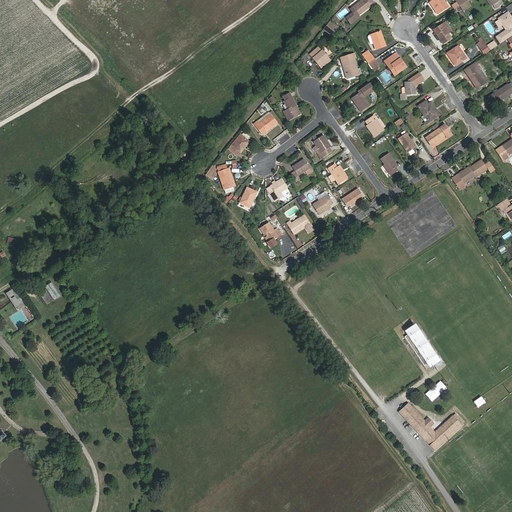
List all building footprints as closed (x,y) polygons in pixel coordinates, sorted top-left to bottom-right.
[(371,0),(369,0),(357,9),(359,13),(352,18),(355,22),(356,24),(365,17),(364,16),(377,6),(371,0)] [(432,0),(434,2),(431,4),(440,16),(448,10),(440,0),(432,0)] [(440,0),(448,10),(451,9),(444,0),(440,0)] [(498,11),(505,6),(502,1),(495,6),(498,11)] [(461,8),(465,13),(471,9),(467,4),(461,8)] [(511,18),(509,14),(500,20),(508,32),(509,34),(511,31),(511,18)] [(334,34),(338,28),(331,22),(326,28),(334,34)] [(454,33),(447,24),(444,26),(450,35),(454,33)] [(444,26),(436,31),(445,46),(453,40),(450,35),(444,26)] [(500,38),(504,44),(508,41),(511,38),(511,32),(509,34),(508,32),(500,38)] [(388,50),(383,35),(372,39),(377,54),(388,50)] [(499,47),(496,43),(489,48),(491,52),(499,47)] [(487,45),(481,49),(486,56),(491,52),(489,48),(487,45)] [(310,56),(316,64),(320,62),(323,66),(330,60),(320,47),(310,56)] [(465,55),(460,48),(456,51),(460,57),(465,55)] [(460,57),(456,51),(448,55),(457,69),(469,61),(465,55),(460,57)] [(341,62),(344,73),(345,72),(347,78),(358,76),(354,59),(355,59),(354,54),(346,56),(347,61),(341,62)] [(386,65),(391,73),(395,71),(399,77),(408,71),(398,56),(386,65)] [(369,67),(376,63),(372,57),(366,61),(369,67)] [(379,72),(381,70),(376,63),(369,67),(373,72),(375,75),(378,72),(379,72)] [(475,63),(463,71),(466,76),(474,70),(485,86),(489,83),(475,63)] [(466,76),(477,92),(485,86),(474,70),(466,76)] [(409,85),(406,85),(406,89),(402,89),(402,95),(401,95),(401,102),(406,101),(406,96),(416,96),(416,88),(425,82),(420,75),(409,83),(409,85)] [(360,93),(352,98),(361,111),(369,105),(364,98),(375,91),(370,84),(359,91),(360,93)] [(511,96),(511,90),(509,86),(490,99),(495,107),(511,96)] [(298,107),(292,96),(285,99),(283,100),(287,108),(284,110),(288,119),(297,115),(294,109),(298,107)] [(431,125),(442,117),(439,113),(437,115),(430,106),(429,107),(426,103),(419,109),(431,125)] [(439,113),(433,104),(430,106),(437,115),(439,113)] [(271,116),(269,114),(259,123),(261,125),(271,116)] [(261,125),(259,123),(255,126),(265,136),(278,124),(271,116),(261,125)] [(370,128),(368,130),(374,138),(385,131),(376,118),(367,125),(370,128)] [(427,141),(432,148),(446,138),(453,134),(448,127),(427,141)] [(249,142),(244,136),(231,149),(238,156),(245,150),(243,148),(249,142)] [(324,158),(332,152),(330,149),(327,146),(329,144),(322,136),(313,142),(315,144),(324,158)] [(407,136),(399,141),(409,155),(416,150),(407,136)] [(245,150),(251,144),(249,142),(243,148),(245,150)] [(511,143),(503,150),(504,151),(499,155),(504,162),(511,156),(511,143)] [(312,146),(321,160),(324,158),(315,144),(312,146)] [(440,153),(437,146),(431,149),(434,156),(440,153)] [(387,164),(385,165),(393,176),(398,172),(396,168),(398,167),(392,159),(393,158),(390,154),(383,159),(387,164)] [(307,177),(313,173),(303,159),(291,167),(295,172),(290,175),(296,183),(300,181),(297,177),(304,172),(307,177)] [(475,180),(476,181),(488,173),(491,177),(495,174),(490,166),(486,169),(482,164),(470,172),(475,180)] [(329,170),(333,176),(336,180),(339,185),(348,179),(341,167),(338,169),(336,165),(329,170)] [(213,172),(215,170),(211,166),(206,172),(206,173),(209,177),(213,172)] [(233,186),(230,176),(227,169),(218,172),(224,190),(231,187),(233,186)] [(470,172),(469,171),(452,182),(460,193),(465,189),(463,187),(475,180),(470,172)] [(285,195),(291,191),(282,178),(272,185),(274,189),(271,192),(277,201),(285,196),(285,195)] [(247,188),(240,203),(249,208),(256,192),(247,188)] [(365,200),(359,191),(344,201),(349,209),(352,207),(353,208),(365,200)] [(304,194),(299,197),(303,203),(307,200),(304,194)] [(334,205),(328,196),(313,206),(320,217),(330,210),(329,208),(334,205)] [(511,208),(510,210),(505,202),(498,207),(502,214),(504,213),(511,224),(511,223),(511,208)] [(293,223),(291,221),(287,224),(295,235),(311,225),(304,216),(293,223)] [(274,232),(269,224),(260,230),(269,243),(273,240),(278,237),(278,238),(281,236),(278,230),(274,232)] [(511,234),(510,231),(502,236),(504,240),(511,235),(511,234)] [(8,237),(6,244),(13,246),(14,239),(8,237)] [(267,244),(271,249),(276,245),(273,240),(269,243),(267,244)] [(502,245),(497,248),(500,253),(505,249),(502,245)] [(60,295),(52,283),(45,287),(54,299),(60,295)] [(23,301),(14,288),(6,293),(12,302),(14,301),(16,305),(23,301)] [(408,332),(410,335),(403,340),(423,368),(432,363),(433,364),(437,361),(413,328),(408,332)] [(406,405),(397,414),(431,452),(462,426),(453,417),(432,434),(406,405)]
